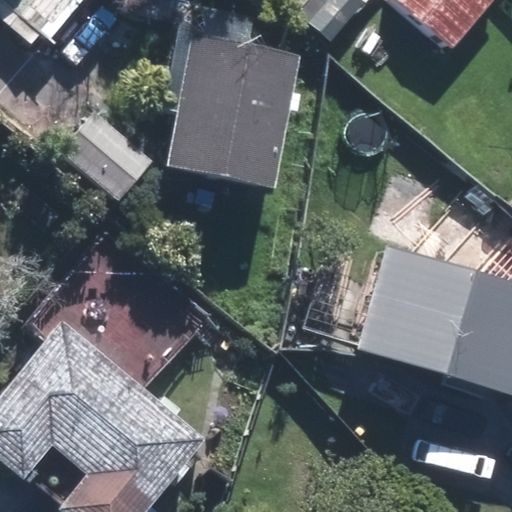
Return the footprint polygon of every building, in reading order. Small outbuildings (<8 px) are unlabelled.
[(0,0),(0,5),(44,42),(79,0),(0,0)] [(333,34),(356,10),(345,0),(306,0),(302,5),(333,34)] [(441,57),(489,0),(383,0),(379,4),(441,57)] [(147,176),(255,200),(286,58),(178,34),(147,176)] [(141,167),(81,118),(47,158),(107,208),(141,167)] [(511,296),(373,255),(340,360),(511,412),(511,296)] [(133,511),(187,448),(47,330),(0,385),(0,486),(4,490),(31,457),(64,485),(40,511),(133,511)]
